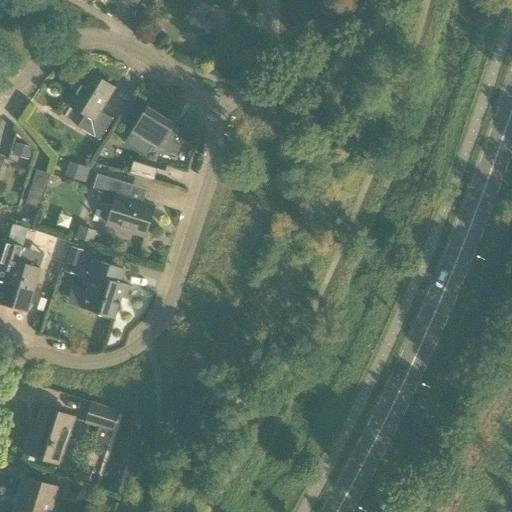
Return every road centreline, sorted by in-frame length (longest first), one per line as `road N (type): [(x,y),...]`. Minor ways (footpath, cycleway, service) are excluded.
road 1 (secondary): [(339,511),(423,344),(511,114)]
road 2 (residential): [(0,364),(37,358),(92,365),(146,342),(167,313),(205,188),(212,115)]
road 3 (residential): [(212,115),(186,86),(111,40),(62,45),(0,89)]
road 4 (residential): [(212,115),(265,73),(275,0)]
